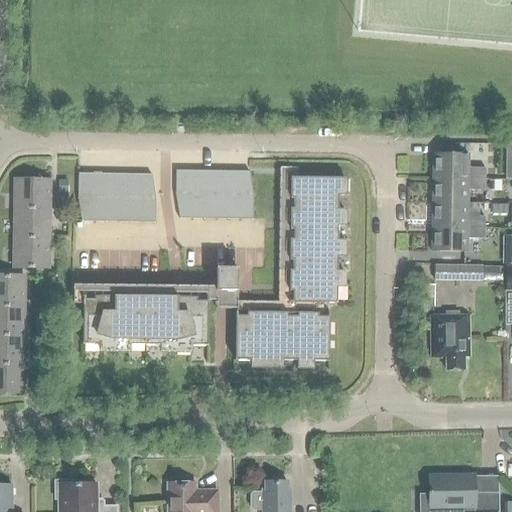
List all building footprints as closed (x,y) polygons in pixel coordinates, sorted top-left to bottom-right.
[(432,154),(432,179),(485,179),(485,168),(478,168),(479,142),(440,142),(440,154),(432,154)] [(175,196),(179,220),(252,221),(252,196),(249,172),(175,171),(175,196)] [(77,199),(81,222),(154,224),(155,199),(151,175),(77,174),(77,199)] [(337,225),(344,225),(344,212),(344,210),(337,210),(337,194),(344,194),(344,181),(344,179),(290,178),(288,304),(336,304),(336,287),(343,287),(343,273),(343,272),(337,272),(337,256),(343,256),(343,242),(344,242),(344,241),(337,241),(337,225)] [(432,179),(431,203),(467,203),(467,190),(484,190),(485,179),(432,179)] [(13,210),(47,211),(48,181),(13,181),(13,210)] [(58,193),(67,193),(68,181),(58,181),(58,193)] [(500,191),(501,182),(488,181),(488,191),(500,191)] [(431,203),(431,227),(484,228),(484,217),(478,217),(478,204),(467,203),(431,203)] [(12,225),(12,239),(47,240),(47,211),(13,210),(12,225)] [(466,252),(467,239),(484,239),(484,228),(431,227),(431,252),(466,252)] [(47,240),(12,239),(12,268),(46,269),(47,240)] [(502,265),(511,265),(511,253),(502,253),(502,265)] [(455,282),(483,282),(483,266),(455,265),(455,282)] [(237,269),(215,269),(215,292),(219,292),(236,292),(236,282),(237,269)] [(0,276),(0,306),(22,307),(23,277),(0,276)] [(434,308),(434,285),(422,286),(422,308),(434,308)] [(99,345),(99,352),(127,352),(127,346),(161,346),(161,352),(189,353),(189,346),(207,347),(207,298),(82,297),(82,345),(99,345)] [(22,307),(0,306),(0,335),(22,335),(22,307)] [(328,362),(329,314),(235,313),(234,361),(252,361),(252,368),(265,368),(280,368),(280,362),(296,362),(296,369),(297,369),(297,368),(311,368),(311,362),(328,362)] [(467,359),(466,316),(427,317),(428,359),(443,359),(443,371),(462,371),(462,359),(467,359)] [(22,335),(0,335),(0,364),(22,364),(22,335)] [(22,364),(0,364),(0,393),(21,394),(22,364)] [(43,374),(31,374),(31,394),(43,394),(43,374)] [(499,511),(499,492),(475,493),(475,476),(429,477),(429,494),(419,494),(418,511),(499,511)] [(115,511),(116,506),(96,506),(95,484),(71,485),(71,482),(54,482),(55,498),(57,498),(57,511),(115,511)] [(286,482),(264,482),(264,490),(261,490),(261,492),(252,492),(249,495),(249,507),(252,510),(261,510),(261,511),(289,511),(289,490),(286,490),(286,482)] [(194,483),(166,483),(166,511),(216,511),(216,491),(200,491),(200,493),(194,493),(194,483)] [(0,511),(10,511),(10,485),(0,485),(0,511)]
